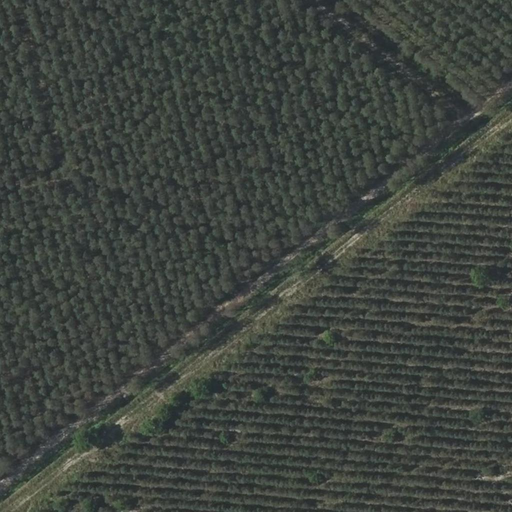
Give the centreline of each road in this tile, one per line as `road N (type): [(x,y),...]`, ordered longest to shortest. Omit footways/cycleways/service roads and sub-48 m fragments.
road 1 (track): [(511,79),(0,485)]
road 2 (track): [(511,121),(7,511)]
road 3 (track): [(472,110),(326,0)]
